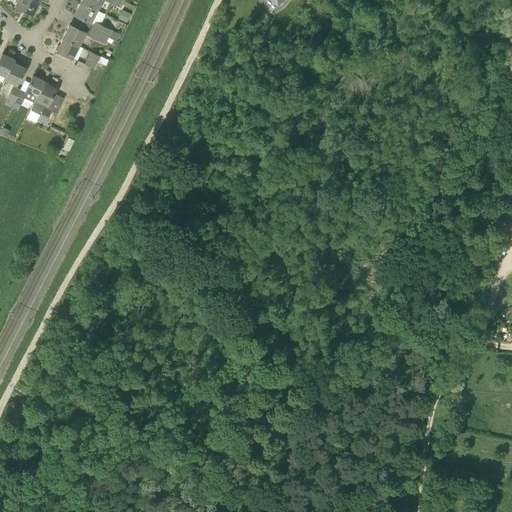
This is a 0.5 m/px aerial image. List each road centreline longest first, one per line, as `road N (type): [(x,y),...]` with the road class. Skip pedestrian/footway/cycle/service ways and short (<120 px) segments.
road 1 (track): [(217,0),(180,84),(0,409)]
road 2 (track): [(420,511),(433,408),(511,251)]
